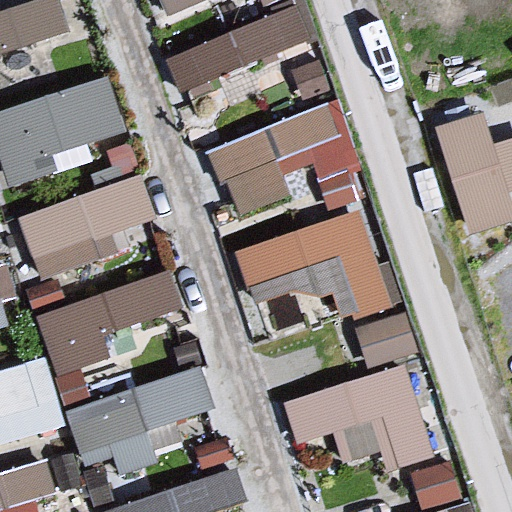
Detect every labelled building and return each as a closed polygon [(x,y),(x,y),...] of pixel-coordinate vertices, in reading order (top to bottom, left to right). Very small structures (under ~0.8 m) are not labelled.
[(0,57),(72,35),(60,0),(0,19),(0,57)] [(156,0),(167,23),(210,5),(207,0),(156,0)] [(260,0),(264,10),(290,0),(260,0)] [(299,12),(169,69),(183,101),(313,44),(299,12)] [(330,94),(319,65),(294,75),(304,103),(330,94)] [(131,138),(113,83),(0,119),(0,163),(11,196),(63,180),(57,162),(131,138)] [(347,144),(334,110),(210,158),(224,191),(229,189),(242,222),(294,202),(281,169),(313,157),(347,144)] [(511,147),(496,152),(486,119),(439,134),(472,241),(511,228),(511,147)] [(343,148),(313,157),(331,216),(360,208),(343,148)] [(145,182),(19,223),(40,287),(104,266),(98,246),(159,226),(145,182)] [(395,313),(362,217),(239,259),(252,294),(341,264),(362,325),(395,313)] [(172,279),(37,325),(57,384),(115,364),(107,341),(184,314),(172,279)] [(61,284),(30,293),(36,313),(67,303),(61,284)] [(0,292),(0,335),(11,333),(0,292)] [(409,318),(358,334),(370,372),(421,356),(409,318)] [(195,344),(175,350),(181,370),(201,365),(195,344)] [(46,367),(0,380),(0,457),(68,437),(46,367)] [(128,367),(92,378),(99,402),(135,391),(128,367)] [(408,370),(286,408),(300,453),(385,427),(400,474),(437,463),(408,370)] [(86,378),(60,385),(67,410),(92,403),(86,378)] [(201,378),(69,421),(85,471),(117,461),(122,479),(158,468),(148,438),(214,417),(201,378)] [(229,443),(200,449),(205,471),(234,464),(229,443)] [(73,458),(56,463),(65,494),(81,489),(73,458)] [(49,462),(0,476),(0,511),(21,511),(60,500),(49,462)] [(462,500),(451,464),(413,476),(424,511),(462,500)] [(106,472),(86,477),(94,509),(114,504),(106,472)] [(242,480),(140,511),(242,511),(251,509),(242,480)]
